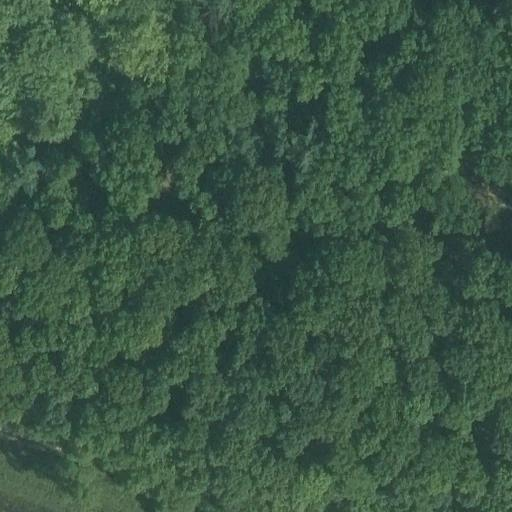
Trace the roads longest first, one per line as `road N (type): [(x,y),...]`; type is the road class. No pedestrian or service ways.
road 1 (track): [(0,187),(37,182),(511,208)]
road 2 (track): [(271,511),(0,425)]
